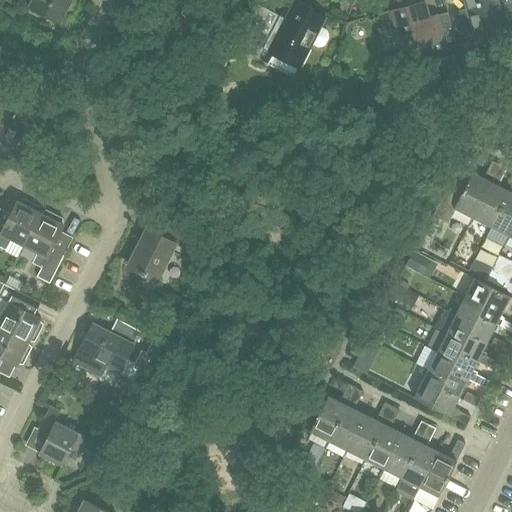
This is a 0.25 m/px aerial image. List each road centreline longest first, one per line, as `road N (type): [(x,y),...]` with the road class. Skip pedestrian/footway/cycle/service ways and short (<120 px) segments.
road 1 (residential): [(0,455),(117,223)]
road 2 (residential): [(99,140),(86,52),(111,0)]
